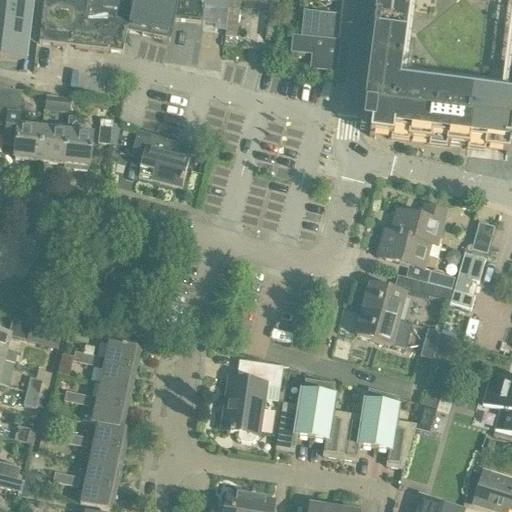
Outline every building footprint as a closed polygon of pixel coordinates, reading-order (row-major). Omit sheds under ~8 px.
[(0,0),(0,59),(20,62),(20,61),(27,62),(27,60),(21,59),(27,0),(0,0)] [(42,0),(37,45),(110,53),(122,55),(124,55),(130,34),(135,4),(135,0),(42,0)] [(135,0),(135,4),(130,34),(170,42),(174,22),(177,22),(178,9),(180,0),(135,0)] [(225,35),(228,0),(180,0),(178,9),(177,22),(203,25),(205,8),(218,10),(215,33),(225,35)] [(364,119),(364,124),(366,125),(366,124),(370,125),(369,134),(369,138),(373,138),(387,140),(392,141),(392,139),(407,141),(407,143),(411,143),(411,142),(426,144),(426,145),(430,146),(430,144),(445,146),(445,148),(449,148),(449,147),(464,149),(464,150),(467,151),(468,151),(468,149),(470,132),(485,134),(487,135),(488,134),(508,137),(507,142),(508,142),(511,115),(511,0),(378,0),(374,35),(375,35),(373,55),(372,55),(371,60),(372,60),(369,80),(368,80),(368,85),(369,85),(366,105),(365,105),(364,110),(366,110),(364,119)] [(280,7),(269,6),(265,39),(277,40),(280,7)] [(317,28),(340,30),(342,17),(303,13),(302,27),(317,28)] [(301,40),(339,44),(340,30),(317,28),(302,27),(301,40)] [(339,44),(301,40),(293,39),(291,54),(312,57),(337,59),(339,44)] [(310,71),(336,74),(337,59),(312,57),(310,71)] [(16,127),(17,117),(19,92),(8,91),(5,116),(2,145),(13,146),(12,160),(37,163),(41,129),(16,127)] [(54,100),(53,112),(68,114),(70,103),(70,102),(54,100)] [(84,172),(86,169),(87,169),(91,135),(76,133),(78,119),(67,118),(65,132),(66,132),(62,166),(71,167),(72,171),(84,172)] [(100,122),(97,145),(109,147),(109,146),(110,138),(112,123),(100,122)] [(66,132),(65,132),(41,129),(37,163),(62,166),(66,132)] [(143,158),(138,178),(180,189),(187,161),(185,161),(188,148),(137,135),(131,155),(143,158)] [(397,213),(391,235),(430,246),(438,248),(447,215),(424,209),(421,219),(397,213)] [(471,253),(486,257),(493,230),(478,226),(471,253)] [(430,246),(391,235),(384,234),(377,259),(424,272),(430,246)] [(457,254),(451,252),(446,255),(444,261),(448,266),(453,268),(459,265),(460,259),(457,254)] [(464,257),(449,306),(470,312),(474,299),(467,297),(471,283),(478,285),(484,263),(464,257)] [(430,274),(427,286),(452,293),(456,281),(430,274)] [(420,298),(449,306),(452,293),(427,286),(423,285),(420,298)] [(369,290),(363,315),(397,324),(404,299),(369,290)] [(363,315),(356,340),(391,349),(405,352),(411,328),(397,324),(363,315)] [(57,350),(61,334),(31,326),(27,343),(57,350)] [(433,363),(441,336),(427,332),(420,360),(433,363)] [(0,362),(15,366),(17,355),(6,353),(10,339),(0,336),(0,362)] [(142,351),(123,347),(110,344),(105,365),(137,372),(142,351)] [(85,366),(87,357),(75,354),(73,364),(85,366)] [(87,357),(85,366),(97,369),(99,360),(87,357)] [(0,362),(0,377),(2,371),(13,374),(15,366),(0,362)] [(105,365),(101,385),(133,391),(137,372),(105,365)] [(220,428),(221,431),(221,434),(229,435),(228,436),(232,437),(233,436),(238,436),(237,442),(240,445),(250,447),(254,444),(255,439),(257,439),(264,390),(278,392),(281,371),(242,366),(239,385),(228,384),(225,405),(226,406),(224,416),(223,416),(223,419),(221,420),(220,428)] [(511,381),(492,376),(483,407),(500,412),(495,433),(511,437),(511,381)] [(47,393),(40,391),(42,384),(30,380),(26,395),(38,398),(45,400),(47,393)] [(101,385),(97,405),(129,411),(133,391),(101,385)] [(295,440),(310,442),(318,388),(304,386),(303,397),(300,397),(298,411),(282,408),(276,453),(293,456),(295,440)] [(323,460),(339,463),(346,420),(331,417),(334,402),(331,401),(333,390),(318,388),(310,442),(325,445),(323,460)] [(65,399),(64,403),(76,406),(78,396),(66,394),(65,399)] [(26,395),(23,408),(35,411),(38,398),(26,395)] [(358,450),(374,452),(382,397),(368,395),(366,407),(364,406),(361,422),(346,420),(339,463),(356,466),(358,450)] [(78,396),(76,406),(88,409),(91,399),(78,396)] [(386,470),(398,472),(402,473),(414,430),(415,427),(395,424),(398,408),(395,408),(396,399),(382,397),(374,452),(389,455),(386,470)] [(93,424),(99,426),(125,431),(129,411),(97,405),(93,424)] [(99,426),(94,447),(125,453),(130,433),(125,432),(125,431),(99,426)] [(18,428),(14,442),(26,445),(30,431),(18,428)] [(74,448),(76,438),(63,435),(61,445),(74,448)] [(76,438),(74,448),(86,450),(88,440),(76,438)] [(94,447),(90,467),(121,473),(125,453),(94,447)] [(503,455),(480,449),(478,456),(501,463),(503,455)] [(19,470),(0,464),(0,478),(23,484),(25,478),(17,477),(19,470)] [(90,467),(86,486),(117,493),(121,473),(90,467)] [(511,511),(511,483),(483,474),(472,507),(488,511),(495,511),(497,508),(508,511),(511,511)] [(65,487),(67,478),(54,475),(52,485),(65,487)] [(0,490),(13,493),(21,494),(23,484),(0,478),(0,490)] [(67,478),(65,487),(77,490),(79,480),(67,478)] [(82,507),(105,511),(112,511),(117,493),(86,486),(82,507)] [(212,511),(248,511),(251,500),(227,496),(224,511),(221,511),(212,511)] [(439,511),(442,504),(419,497),(414,511),(439,511)] [(272,511),(274,504),(251,500),(248,511),(272,511)]
